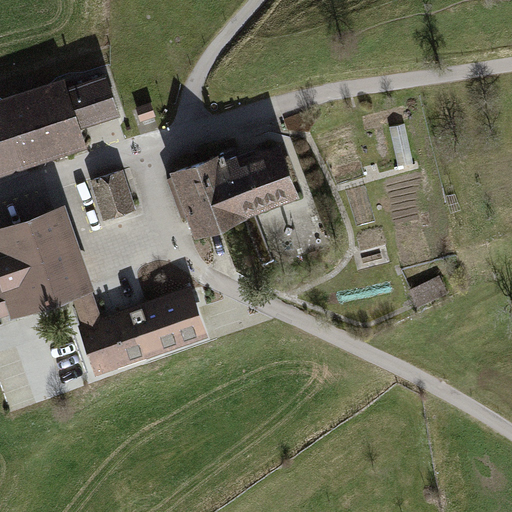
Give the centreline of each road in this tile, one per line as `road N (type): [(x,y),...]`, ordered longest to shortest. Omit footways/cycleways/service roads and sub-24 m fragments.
road 1 (unclassified): [(142,147),(174,241),(195,267),(511,432)]
road 2 (unclassified): [(194,130),(324,92),(511,64)]
road 3 (residential): [(258,0),(197,76),(194,130)]
road 4 (unclassified): [(0,193),(142,147)]
